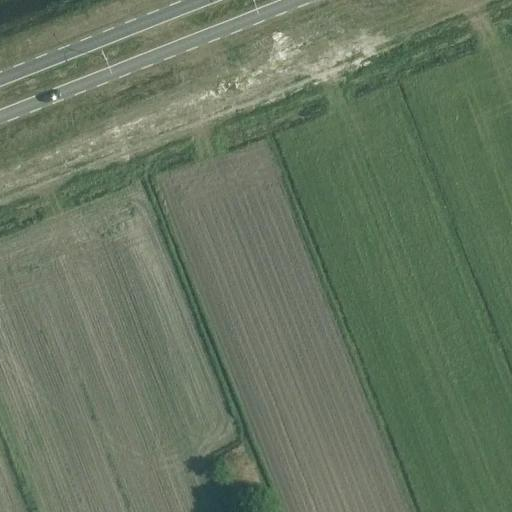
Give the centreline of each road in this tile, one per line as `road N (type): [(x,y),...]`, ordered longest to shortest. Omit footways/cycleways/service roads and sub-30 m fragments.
road 1 (secondary): [(0,116),(297,0)]
road 2 (secondary): [(204,0),(0,80)]
